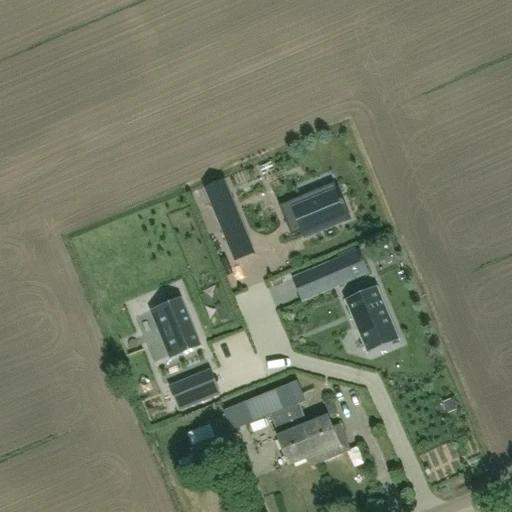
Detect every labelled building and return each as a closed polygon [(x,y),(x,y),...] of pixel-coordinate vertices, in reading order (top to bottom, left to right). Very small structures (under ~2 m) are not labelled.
[(319,190),(280,206),(292,236),(319,225),(321,230),(349,218),(338,192),(323,198),(319,190)] [(231,196),(212,204),(235,260),(253,252),(231,196)] [(330,263),(339,286),(368,272),(359,250),(330,263)] [(378,287),(345,301),(363,343),(390,332),(396,329),(384,301),(378,287)] [(182,298),(154,309),(173,355),(200,344),(201,347),(202,347),(182,298)] [(343,374),(351,390),(365,384),(357,367),(343,374)] [(196,377),(184,382),(193,405),(205,400),(196,377)] [(297,383),(225,413),(233,431),(305,401),(297,383)] [(326,405),(331,419),(339,416),(333,402),(326,405)] [(301,404),(272,416),(281,437),(279,438),(291,466),(316,456),(321,454),(309,426),(301,404)] [(329,418),(309,426),(321,454),(316,456),(319,464),(350,451),(340,426),(334,429),(329,418)] [(227,469),(215,438),(192,447),(201,469),(212,465),(215,473),(227,469)] [(268,477),(253,482),(257,494),(272,489),(268,477)]
